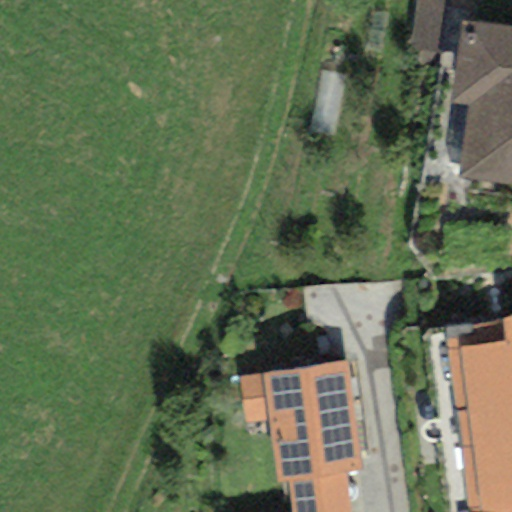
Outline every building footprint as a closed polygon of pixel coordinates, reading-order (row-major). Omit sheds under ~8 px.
[(450,105),(465,107),(456,181),(511,187),(511,27),(460,21),(450,105)] [(438,434),(511,422),(511,314),(426,334),(438,434)] [(344,362),(238,377),(244,423),(266,420),(274,481),(289,479),(343,472),(360,470),(344,362)] [(511,511),(511,422),(438,434),(450,511),(511,511)] [(347,511),(343,472),(289,479),(293,511),(347,511)]
